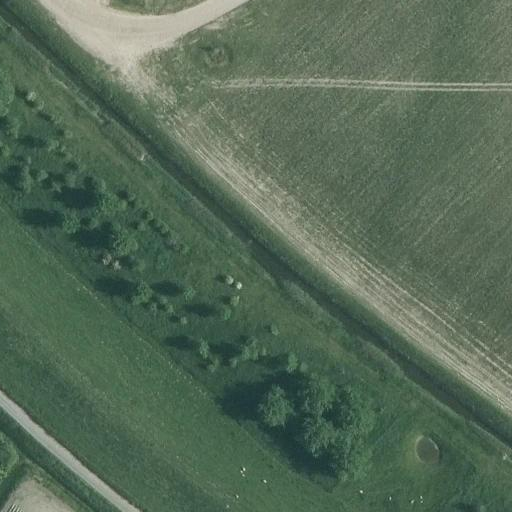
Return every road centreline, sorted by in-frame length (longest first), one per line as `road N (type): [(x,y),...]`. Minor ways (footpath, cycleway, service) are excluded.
road 1 (track): [(55,0),(99,22),(143,27),(222,0)]
road 2 (unclassified): [(127,511),(0,394)]
